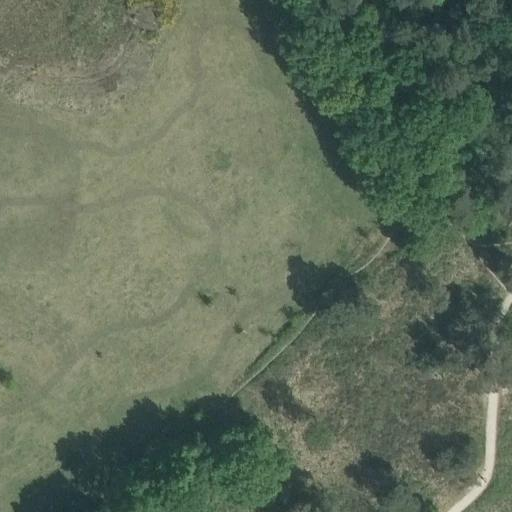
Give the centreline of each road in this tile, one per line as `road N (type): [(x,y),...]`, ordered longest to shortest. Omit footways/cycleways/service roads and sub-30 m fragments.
road 1 (track): [(404,232),(249,385),(88,511)]
road 2 (track): [(269,0),(404,232)]
